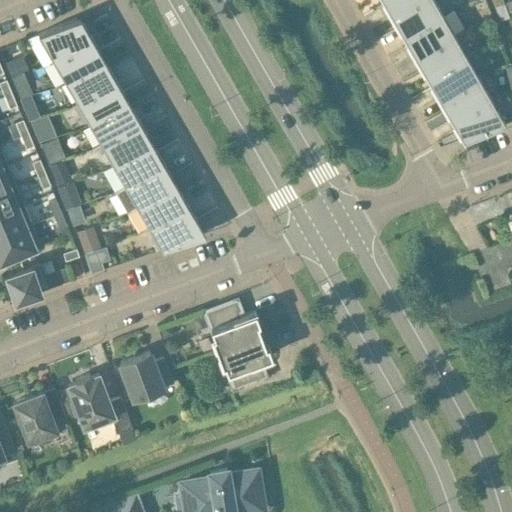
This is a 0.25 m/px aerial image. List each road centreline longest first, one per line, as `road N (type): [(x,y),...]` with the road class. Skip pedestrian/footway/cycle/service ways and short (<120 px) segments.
road 1 (secondary): [(493,511),(464,434),(351,222)]
road 2 (secondary): [(307,240),(455,511)]
road 3 (residential): [(119,0),(270,251)]
road 4 (residential): [(0,352),(270,251)]
road 5 (secondary): [(172,0),(307,240)]
road 6 (secondary): [(351,222),(218,0)]
road 7 (residential): [(434,190),(330,0)]
